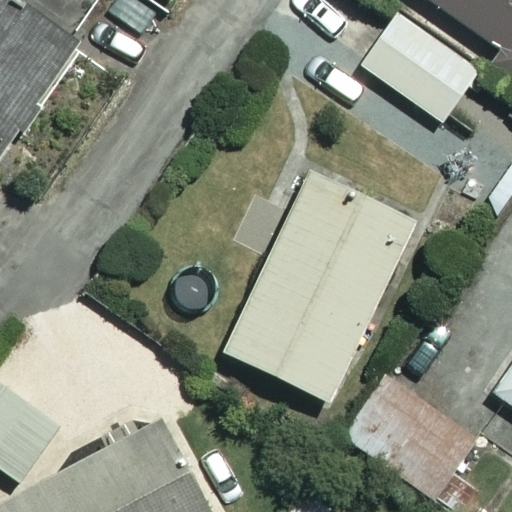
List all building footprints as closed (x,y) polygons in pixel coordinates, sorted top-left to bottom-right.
[(0,0),(0,150),(77,39),(20,0),(0,0)] [(475,67),(395,13),(360,64),(440,119),(475,67)] [(410,217),(307,168),(222,347),(325,396),(410,217)] [(511,404),(511,359),(491,390),(511,404)] [(0,434),(23,401),(0,384),(0,434)] [(206,511),(154,416),(0,500),(0,511),(206,511)] [(269,511),(240,460),(210,477),(230,511),(269,511)]
